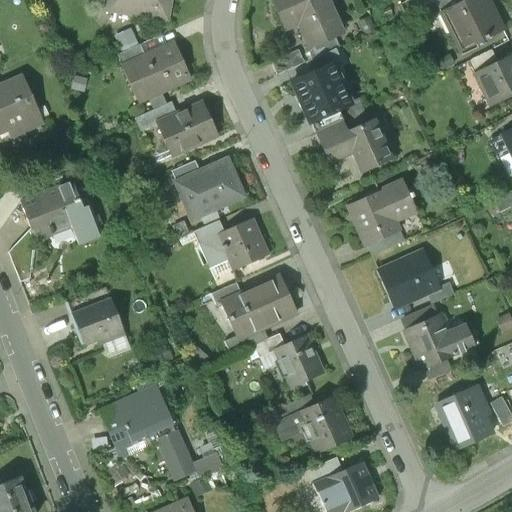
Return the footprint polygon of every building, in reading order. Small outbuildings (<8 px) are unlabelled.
[(108,0),(107,11),(167,20),(169,0),(108,0)] [(326,0),(272,0),(281,20),(295,14),(309,46),(341,33),(326,0)] [(438,0),(435,2),(440,12),(460,2),(458,0),(438,0)] [(465,0),(460,2),(440,12),(441,14),(446,11),(456,30),(451,33),(460,52),(503,30),(487,0),(465,0)] [(144,56),(122,66),(124,72),(130,69),(143,100),(189,80),(173,43),(144,56)] [(139,45),(117,55),(122,66),(144,56),(139,45)] [(335,49),(305,62),(311,74),(325,68),(326,68),(341,62),(335,49)] [(298,50),(270,62),(276,75),(303,63),(298,50)] [(490,50),(468,61),(474,73),(496,62),(490,50)] [(511,54),(496,62),(474,73),(490,106),(511,95),(511,54)] [(311,74),(292,83),(310,122),(338,110),(343,107),(326,68),(325,68),(311,74)] [(22,77),(0,86),(0,132),(6,129),(8,133),(41,118),(22,77)] [(170,101),(133,118),(139,131),(157,123),(156,122),(175,114),(170,101)] [(175,114),(156,122),(157,123),(171,156),(215,136),(200,103),(175,114)] [(338,110),(310,122),(314,132),(341,120),(342,120),(338,110)] [(341,120),(314,132),(319,143),(346,131),(341,120)] [(346,131),(319,143),(327,162),(353,151),(362,172),(390,160),(372,120),(346,131)] [(511,128),(501,134),(511,155),(511,128)] [(176,182),(175,183),(184,203),(191,200),(198,215),(241,196),(225,160),(199,172),(176,182)] [(194,161),(171,171),(176,182),(199,172),(194,161)] [(401,181),(347,205),(364,246),(366,245),(398,231),(393,221),(415,211),(401,181)] [(71,182),(36,196),(41,210),(25,216),(35,241),(71,227),(70,225),(86,219),(71,182)] [(511,191),(493,200),(499,213),(511,206),(511,191)] [(222,231),(197,243),(208,268),(226,260),(231,271),(268,255),(252,218),(222,231)] [(218,220),(192,232),(197,243),(222,231),(218,220)] [(398,231),(366,245),(371,256),(403,242),(398,231)] [(422,251),(376,272),(390,302),(403,295),(406,301),(425,293),(438,287),(438,286),(422,251)] [(240,294),(221,302),(221,304),(229,320),(230,319),(237,335),(238,338),(262,328),(294,313),(278,277),(240,294)] [(235,283),(210,294),(215,306),(221,304),(221,302),(240,294),(235,283)] [(438,287),(425,293),(430,304),(452,295),(447,283),(438,286),(438,287)] [(105,287),(79,297),(84,310),(110,300),(105,287)] [(84,310),(71,315),(83,344),(122,329),(110,300),(84,310)] [(432,317),(402,330),(409,344),(411,343),(422,369),(446,358),(473,346),(464,324),(444,333),(445,337),(442,339),(432,317)] [(237,335),(223,341),(229,355),(252,345),(267,338),(262,328),(238,338),(237,335)] [(267,338),(252,345),(258,357),(274,350),(274,349),(283,345),(278,334),(267,338)] [(283,345),(274,349),(279,361),(290,386),(320,373),(304,336),(283,345)] [(274,350),(258,357),(263,368),(279,361),(274,350)] [(446,358),(422,369),(427,380),(450,370),(446,358)] [(474,387),(435,404),(436,406),(438,405),(446,422),(443,423),(455,449),(489,433),(479,410),(483,408),(474,387)] [(154,388),(99,413),(115,448),(145,434),(146,437),(171,426),(154,388)] [(308,394),(283,406),(288,417),(299,412),(313,405),(308,394)] [(313,405),(299,412),(316,452),(349,437),(332,397),(313,405)] [(511,420),(511,419),(500,398),(489,404),(501,427),(511,420)] [(214,449),(188,458),(176,426),(152,435),(168,478),(190,470),(193,477),(221,467),(214,449)] [(334,457),(309,468),(315,483),(326,479),(326,478),(340,471),(334,457)] [(340,471),(326,478),(326,479),(335,498),(343,494),(349,509),(375,497),(360,462),(340,471)] [(30,511),(18,478),(0,484),(0,511),(30,511)] [(167,506),(169,509),(161,511),(191,511),(186,498),(167,506)]
